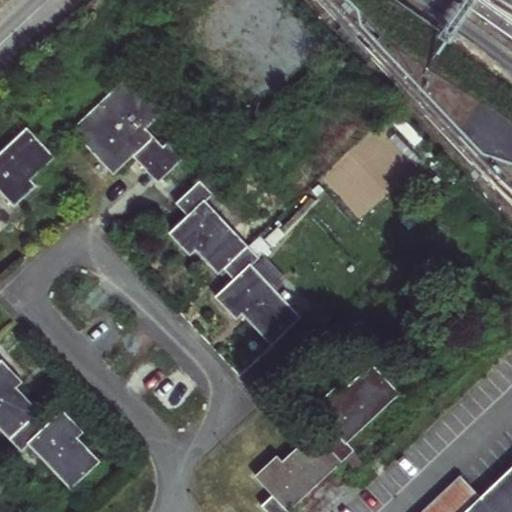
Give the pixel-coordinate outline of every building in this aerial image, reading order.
[(102,67),(44,120),(90,168),(111,148),(133,173),(158,153),(124,118),(138,105),(102,67)] [(0,209),(20,190),(12,182),(35,163),(9,134),(0,141),(0,209)] [(179,175),(154,198),(169,211),(145,229),(168,255),(175,248),(195,270),(202,264),(213,275),(195,291),(220,317),(226,311),(252,339),(280,311),(230,260),(239,253),(188,197),(193,190),(179,175)] [(328,380),(304,402),(320,419),(306,431),(302,427),(273,454),(269,449),(244,472),(259,489),(249,498),(260,511),(286,511),(281,506),(349,445),(341,436),(394,389),(366,359),(336,389),(328,380)] [(0,453),(5,449),(44,493),(75,463),(54,439),(58,435),(39,416),(22,431),(15,419),(19,414),(0,394),(0,453)] [(460,478),(424,511),(511,511),(511,476),(485,502),(460,478)]
